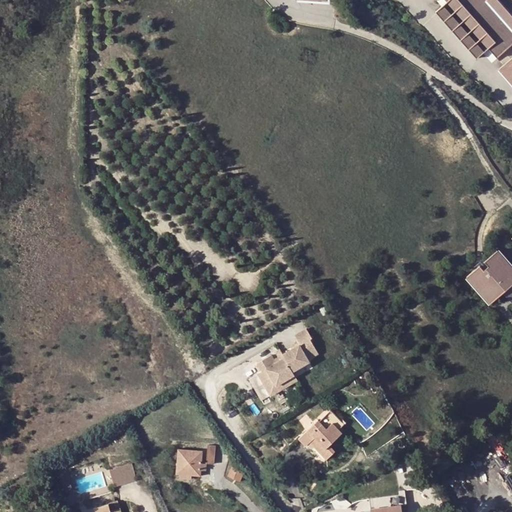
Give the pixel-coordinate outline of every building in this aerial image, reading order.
[(511,0),(435,0),(437,2),(439,0),(445,0),(447,2),(435,12),(477,59),(489,49),(497,57),(511,43),(511,15),(498,0),(510,0),(511,2),(511,0)] [(511,59),(503,67),(511,76),(511,59)] [(511,261),(501,249),(488,259),(492,264),(486,269),(482,265),(471,275),(494,303),(506,292),(511,297),(511,261)] [(253,365),(258,374),(263,372),(273,388),(291,377),(289,374),(308,363),(306,359),(315,354),(307,340),(309,339),(304,329),(291,336),(297,346),(280,357),(282,361),(273,366),(267,358),(253,365)] [(258,374),(254,376),(268,398),(295,383),(291,377),(273,388),(263,372),(258,374)] [(337,430),(344,424),(331,411),(319,422),(317,420),(298,438),(305,445),(310,441),(327,460),(335,453),(328,446),(341,435),(337,430)] [(208,464),(213,464),(215,445),(207,444),(206,463),(206,464),(208,464)] [(193,474),(200,475),(200,470),(201,463),(203,452),(179,449),(176,472),(181,473),(193,474)] [(133,462),(110,469),(115,486),(138,480),(133,462)] [(227,475),(238,480),(243,470),(232,466),(227,475)] [(74,489),(68,468),(58,471),(64,491),(74,489)] [(372,495),(373,499),(404,496),(406,510),(412,509),(409,486),(403,487),(403,490),(372,495)] [(374,511),(406,511),(406,510),(404,496),(373,499),(374,511)] [(121,510),(118,499),(94,506),(96,511),(118,511),(121,510)]
